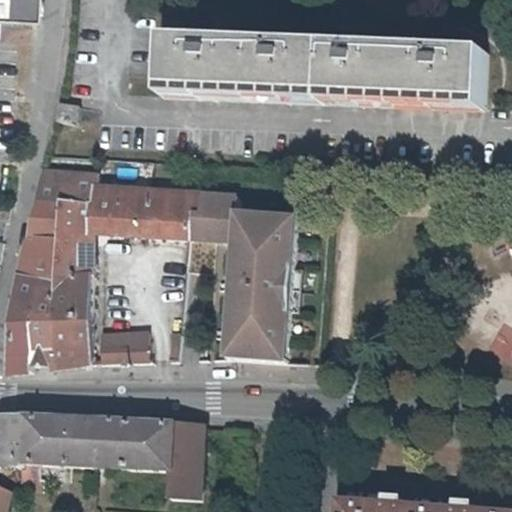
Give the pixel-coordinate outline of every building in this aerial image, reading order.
[(0,0),(0,15),(30,18),(31,0),(0,0)] [(184,92),(503,109),(507,60),(187,42),(184,92)] [(82,108),(63,106),(62,124),(80,126),(82,108)] [(195,241),(199,241),(202,213),(204,213),(209,213),(209,210),(210,196),(101,189),(102,176),(46,171),(44,183),(37,222),(33,241),(26,278),(24,290),(19,331),(14,367),(14,377),(38,377),(39,366),(37,366),(39,334),(40,321),(65,323),(61,355),(59,368),(57,368),(57,372),(97,366),(102,237),(195,241)] [(202,213),(199,241),(238,244),(231,362),(238,362),(293,365),(302,219),(299,219),(273,217),(260,217),(248,215),(241,215),(243,198),(210,196),(209,210),(209,213),(204,213),(202,213)] [(37,366),(39,366),(57,368),(59,368),(61,355),(65,323),(40,321),(39,334),(37,366)] [(109,334),(111,365),(157,364),(155,332),(109,334)] [(29,463),(34,419),(7,417),(2,462),(29,463)] [(25,490),(28,491),(33,491),(34,480),(45,480),(47,464),(105,468),(176,472),(175,500),(197,501),(197,509),(206,509),(207,500),(210,429),(34,419),(29,463),(29,468),(26,468),(25,490)] [(0,511),(12,511),(17,492),(0,488),(0,511)]
